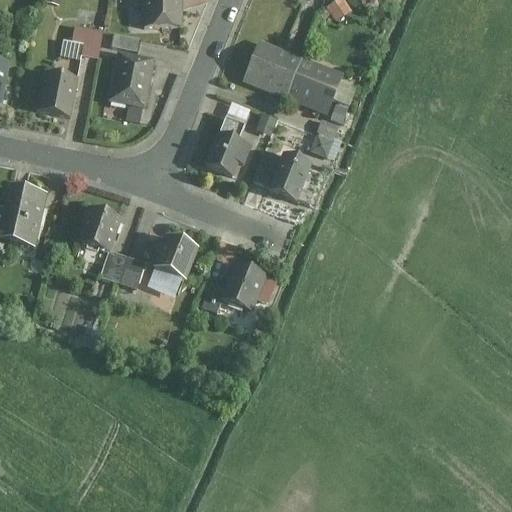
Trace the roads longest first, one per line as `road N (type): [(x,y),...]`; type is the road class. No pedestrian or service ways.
road 1 (residential): [(226,0),(149,189)]
road 2 (residential): [(0,150),(149,189)]
road 3 (residential): [(149,189),(270,236)]
